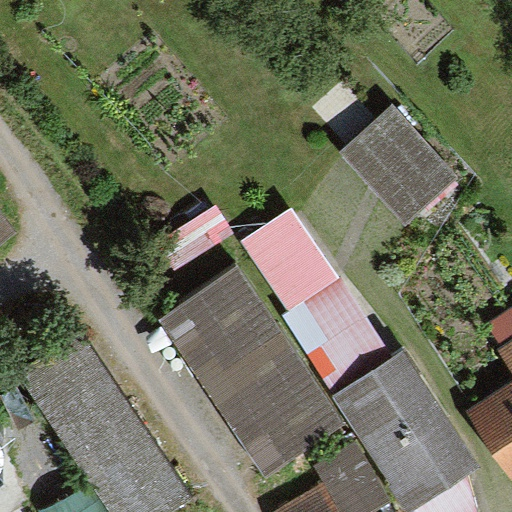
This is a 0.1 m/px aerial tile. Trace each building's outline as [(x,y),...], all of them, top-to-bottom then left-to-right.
[(406,211),(452,170),(397,108),(350,149),(406,211)] [(295,210),(250,241),(297,309),(287,315),(411,497),(467,459),(295,210)] [(236,266),(166,314),(271,465),(340,417),(236,266)] [(112,321),(40,353),(110,511),(139,511),(187,491),(112,321)] [(511,455),(511,348),(510,350),(511,353),(511,390),(482,412),(511,455)] [(40,508),(43,511),(102,511),(82,481),(40,508)] [(280,511),(334,511),(321,489),(280,511)]
